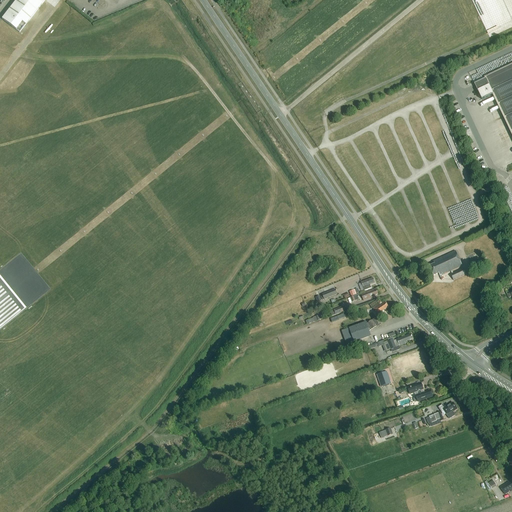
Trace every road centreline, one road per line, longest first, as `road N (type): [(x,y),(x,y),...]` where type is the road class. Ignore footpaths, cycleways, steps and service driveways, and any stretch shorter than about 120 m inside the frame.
road 1 (secondary): [(472,363),(395,287),(202,0)]
road 2 (track): [(280,115),(421,0)]
